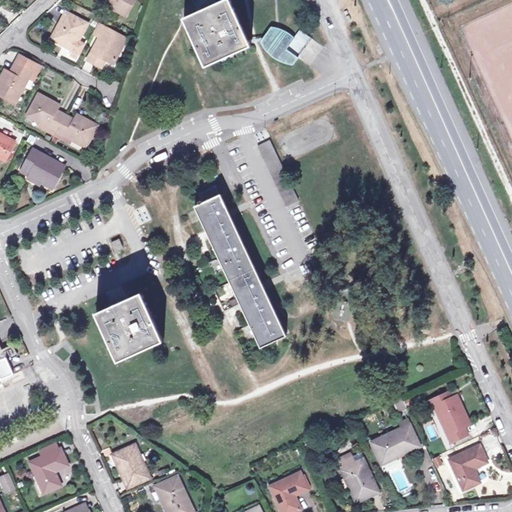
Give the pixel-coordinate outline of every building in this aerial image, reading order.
[(100,0),(100,1),(96,7),(117,19),(128,0),(100,0)] [(208,65),(254,45),(233,0),(224,0),(213,5),(205,8),(186,16),(208,65)] [(64,53),(69,55),(84,29),(62,17),(46,43),(64,53)] [(284,30),(273,26),(262,41),(267,49),(275,58),(284,63),(295,65),(299,58),(310,66),(324,47),(302,31),(296,37),(292,34),(284,30)] [(100,63),(105,65),(110,67),(121,42),(94,30),(89,39),(94,41),(83,64),(96,71),(100,63)] [(69,55),(64,53),(60,59),(66,61),(69,55)] [(7,76),(4,74),(0,80),(0,100),(13,107),(31,74),(34,75),(38,68),(20,58),(16,65),(13,64),(7,76)] [(100,63),(96,71),(102,73),(105,65),(100,63)] [(26,119),(56,136),(64,122),(52,115),(55,110),(56,108),(37,98),(26,119)] [(64,122),(66,117),(55,110),(52,115),(64,122)] [(75,121),(66,117),(64,122),(72,126),(75,121)] [(64,122),(56,136),(84,151),(96,130),(76,119),(75,121),(72,126),(64,122)] [(0,161),(4,163),(14,145),(0,137),(0,161)] [(284,205),(297,199),(269,138),(256,144),(284,205)] [(32,154),(22,173),(30,177),(28,181),(47,191),(59,169),(32,154)] [(255,347),(283,333),(264,293),(228,217),(214,187),(193,196),(195,200),(192,201),(194,207),(190,209),(255,347)] [(116,251),(124,248),(121,239),(112,242),(116,251)] [(116,357),(163,339),(142,292),(123,299),(115,302),(96,310),(116,357)] [(0,379),(11,375),(0,349),(0,379)] [(457,422),(463,419),(451,393),(448,394),(445,388),(425,397),(444,439),(461,431),(457,422)] [(397,395),(400,403),(406,400),(403,391),(397,395)] [(392,407),(400,403),(397,395),(388,398),(392,407)] [(403,421),(364,438),(372,456),(388,449),(390,452),(413,442),(403,421)] [(492,431),(481,435),(485,448),(497,445),(492,431)] [(39,491),(54,484),(48,471),(63,464),(56,450),(55,451),(51,442),(34,449),(37,457),(27,461),(39,491)] [(475,444),(444,457),(458,487),(474,480),(468,467),(482,460),(475,444)] [(123,485),(144,476),(130,446),(109,455),(123,485)] [(357,457),(352,459),(348,451),(331,458),(350,499),(372,490),(357,457)] [(434,464),(439,461),(436,455),(431,457),(434,464)] [(156,474),(164,470),(160,464),(153,468),(156,474)] [(300,471),(269,486),(281,511),(290,511),(301,507),(294,493),(308,487),(300,471)] [(7,473),(0,476),(0,477),(5,490),(13,487),(7,473)] [(174,473),(155,482),(163,499),(160,501),(165,511),(189,511),(193,511),(174,473)] [(0,511),(13,511),(12,511),(5,511),(0,501),(0,511)] [(88,511),(87,509),(83,511),(80,503),(61,511),(88,511)]
